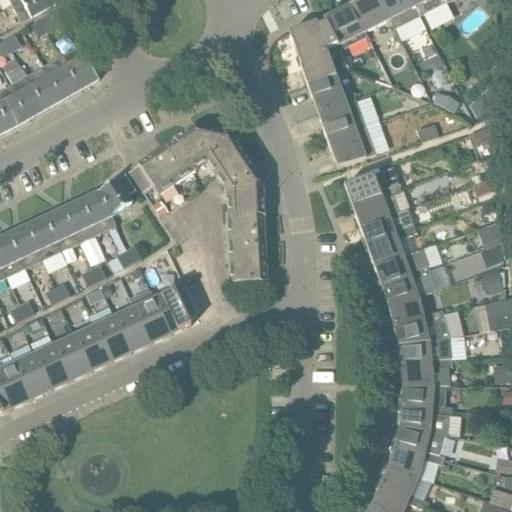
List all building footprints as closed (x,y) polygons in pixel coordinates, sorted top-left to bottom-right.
[(7,0),(12,9),(30,0),(7,0)] [(21,26),(55,9),(50,0),(30,0),(12,9),(21,26)] [(365,36),(390,23),(378,0),(370,0),(363,4),(362,3),(351,8),(365,36)] [(395,33),(421,20),(410,0),(378,0),(390,23),(395,33)] [(410,0),(421,20),(446,7),(459,0),(410,0)] [(368,41),(365,36),(351,8),(338,15),(339,16),(324,23),(344,62),(352,58),(348,51),(368,41)] [(48,37),(57,32),(49,19),(40,24),(48,37)] [(39,42),(48,37),(40,24),(31,29),(39,42)] [(329,60),(321,64),(304,31),(289,36),(302,71),(301,71),(306,87),(335,77),(329,60)] [(13,56),(22,51),(15,38),(6,43),(13,56)] [(0,54),(4,61),(13,56),(6,43),(0,46),(0,54)] [(99,84),(93,75),(79,51),(62,61),(81,94),(99,84)] [(63,105),(81,94),(62,61),(44,71),(63,105)] [(47,114),(63,105),(44,71),(27,80),(47,114)] [(318,116),(345,106),(335,77),(306,87),(312,102),(313,102),(318,116)] [(29,124),(47,114),(27,80),(10,90),(29,124)] [(18,130),(29,124),(10,90),(0,95),(0,112),(11,134),(18,130)] [(456,116),(461,106),(438,95),(434,106),(456,116)] [(327,144),(366,130),(356,103),(346,107),(345,106),(318,116),(323,131),(322,131),(327,144)] [(0,139),(11,134),(0,112),(0,139)] [(421,145),(438,139),(434,128),(417,134),(421,145)] [(338,172),(365,162),(376,158),(366,130),(327,144),(331,157),(333,156),(338,172)] [(474,149),(494,141),(493,130),(469,138),(474,149)] [(197,174),(206,168),(213,136),(194,133),(175,145),(175,146),(166,152),(187,183),(198,175),(197,174)] [(216,183),(246,163),(231,140),(213,136),(206,168),(216,183)] [(159,201),(187,183),(166,152),(130,177),(144,198),(153,192),(159,201)] [(226,198),(262,194),(258,180),(246,163),(216,183),(226,198)] [(381,199),(382,203),(392,200),(389,191),(399,188),(393,170),(373,178),(344,188),(350,204),(348,205),(350,211),(381,199)] [(98,196),(114,220),(133,207),(128,200),(136,195),(126,180),(98,196)] [(497,180),(470,190),(475,201),(498,193),(497,180)] [(359,229),(402,214),(396,198),(402,196),(399,188),(389,191),(392,200),(382,203),(381,199),(350,211),(351,215),(354,215),(359,229)] [(263,220),(264,220),(262,194),(226,198),(228,239),(264,237),(263,220)] [(114,221),(114,220),(98,196),(81,204),(98,239),(116,230),(112,222),(114,221)] [(79,248),(98,239),(81,204),(62,213),(79,248)] [(395,240),(397,244),(406,241),(403,232),(414,228),(408,212),(402,214),(359,229),(365,245),(362,246),(364,251),(395,240)] [(61,256),(79,248),(62,213),(44,221),(61,256)] [(42,265),(61,256),(44,221),(26,230),(42,265)] [(482,248),(499,242),(498,227),(477,234),(482,248)] [(415,232),(414,228),(403,232),(406,241),(417,237),(415,232)] [(25,273),(42,265),(26,230),(9,238),(25,273)] [(116,232),(109,235),(121,257),(127,253),(116,232)] [(266,287),(265,268),(264,237),(228,239),(231,289),(266,287)] [(0,266),(7,281),(25,273),(9,238),(0,241),(0,266)] [(373,270),(402,260),(397,244),(395,240),(364,251),(366,256),(368,255),(373,270)] [(488,273),(505,267),(499,249),(481,256),(488,273)] [(133,268),(142,263),(135,250),(126,255),(133,268)] [(411,284),(420,281),(417,273),(428,269),(422,253),(402,260),(373,270),(379,286),(377,287),(379,291),(409,280),(411,284)] [(124,272),(133,268),(126,255),(117,260),(124,272)] [(97,286),(106,282),(100,269),(91,274),(97,286)] [(388,311),(417,301),(437,294),(432,277),(428,269),(417,273),(420,281),(411,284),(409,280),(379,291),(381,297),(383,296),(388,311)] [(134,284),(143,280),(140,272),(131,277),(134,284)] [(486,295),(504,293),(502,273),(483,275),(486,295)] [(88,291),(97,286),(91,274),(82,278),(88,291)] [(61,305),(71,300),(64,287),(55,292),(61,305)] [(52,309),(61,305),(55,292),(46,296),(52,309)] [(155,303),(171,338),(191,329),(175,293),(155,303)] [(171,338),(155,303),(151,294),(130,303),(135,312),(151,348),(171,338)] [(423,323),(425,327),(435,325),(432,316),(422,319),(417,301),(388,311),(392,326),(390,326),(391,332),(423,323)] [(26,322),(35,318),(29,305),(20,310),(26,322)] [(17,327),(26,322),(20,310),(11,314),(17,327)] [(131,357),(151,348),(135,312),(114,322),(131,357)] [(501,330),(511,327),(511,318),(511,312),(497,314),(501,330)] [(398,350),(449,341),(443,314),(432,316),(435,325),(425,327),(423,323),(391,332),(392,337),(394,336),(398,350)] [(111,366),(131,357),(114,322),(95,331),(111,366)] [(91,376),(111,366),(95,331),(74,341),(91,376)] [(71,385),(91,376),(74,341),(54,350),(71,385)] [(431,368),(432,372),(442,372),(441,363),(451,362),(449,341),(398,350),(399,365),(397,366),(397,371),(431,368)] [(51,394),(71,385),(54,350),(35,359),(51,394)] [(31,404),(51,394),(35,359),(15,369),(31,404)] [(402,391),(433,391),(445,391),(450,391),(448,371),(452,370),(451,362),(441,363),(442,372),(432,372),(431,368),(397,371),(398,376),(400,376),(402,391)] [(0,389),(11,413),(31,404),(15,369),(0,375),(0,389)] [(0,418),(11,413),(0,389),(0,418)] [(442,410),(444,410),(445,391),(433,391),(402,391),(401,406),(398,406),(398,411),(432,414),(431,418),(442,419),(442,410)] [(447,439),(449,439),(451,419),(452,419),(452,411),(444,410),(442,410),(442,419),(431,418),(432,414),(398,411),(397,416),(400,417),(399,432),(447,439)] [(424,459),(423,463),(433,466),(435,458),(442,459),(447,439),(399,432),(395,446),(392,445),(391,451),(424,459)] [(418,481),(423,463),(424,459),(391,451),(390,456),(392,456),(388,471),(418,481)] [(439,468),(443,469),(444,465),(445,460),(442,459),(435,458),(433,466),(439,468)] [(416,511),(419,503),(410,498),(418,481),(388,471),(382,485),(380,484),(378,489),(408,502),(407,506),(416,511)] [(378,511),(404,511),(407,506),(408,502),(378,489),(375,493),(378,494),(372,508),(378,511)] [(496,507),(511,511),(511,510),(511,497),(500,494),(496,507)] [(425,505),(423,504),(419,503),(416,511),(419,511),(426,511),(428,511),(429,507),(425,505)]
